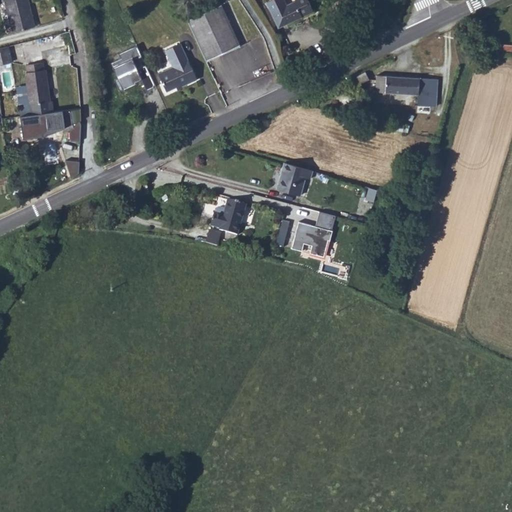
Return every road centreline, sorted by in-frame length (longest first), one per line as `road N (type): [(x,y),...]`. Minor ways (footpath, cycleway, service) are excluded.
road 1 (secondary): [(95,181),(430,26)]
road 2 (residential): [(95,181),(80,39),(68,0)]
